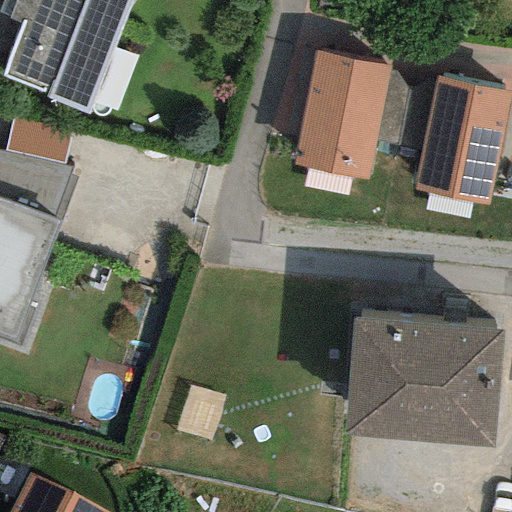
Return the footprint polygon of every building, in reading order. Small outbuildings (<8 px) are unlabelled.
[(123,20),(69,0),(0,0),(0,15),(24,25),(5,77),(47,93),(45,100),(87,116),(123,20)] [(69,0),(123,20),(130,0),(69,0)] [(388,66),(313,52),(291,166),(367,180),(388,66)] [(511,93),(511,90),(437,75),(413,190),(488,206),(511,93)] [(0,151),(0,202),(56,223),(71,168),(0,151)] [(0,202),(0,340),(22,349),(36,311),(25,307),(56,223),(0,202)] [(501,332),(352,320),(343,435),(492,447),(501,332)] [(106,511),(28,473),(7,511),(106,511)]
